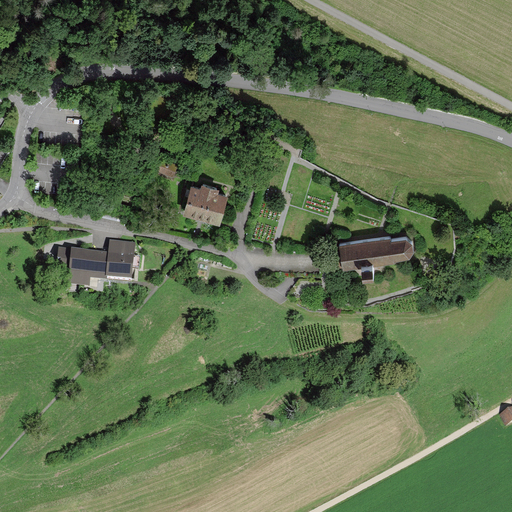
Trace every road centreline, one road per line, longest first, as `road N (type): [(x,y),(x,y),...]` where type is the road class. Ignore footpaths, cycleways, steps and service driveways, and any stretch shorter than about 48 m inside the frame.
road 1 (residential): [(511,141),(333,96),(101,67),(52,87),(32,110)]
road 2 (track): [(511,258),(463,304),(436,314),(312,314),(283,304)]
road 3 (track): [(307,511),(511,397)]
road 4 (track): [(312,0),(511,105)]
